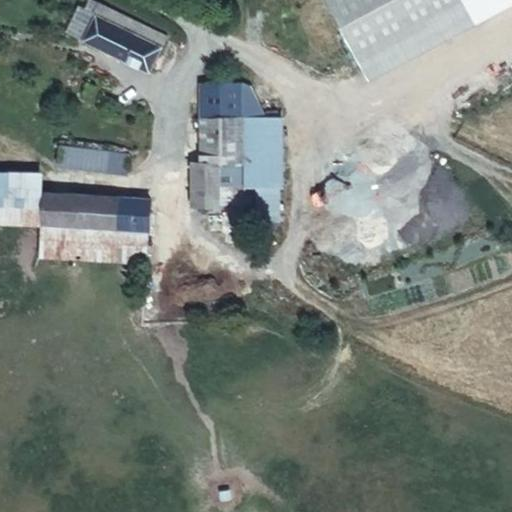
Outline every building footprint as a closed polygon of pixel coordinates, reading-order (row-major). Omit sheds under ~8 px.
[(83,42),(98,12),(101,3),(94,0),(89,0),(85,9),(79,6),(66,32),(83,42)] [(329,0),(370,78),(475,24),(462,0),(329,0)] [(83,42),(149,74),(164,45),(98,12),(83,42)] [(235,213),(236,183),(239,115),(201,113),(198,154),(190,154),(186,226),(248,229),(250,213),(235,213)] [(129,154),(60,145),(58,167),(126,176),(129,154)] [(0,225),(42,228),(44,193),(44,174),(0,172),(0,225)] [(235,213),(250,213),(251,184),(236,183),(235,213)] [(148,263),(151,199),(44,193),(42,228),(41,257),(148,263)]
